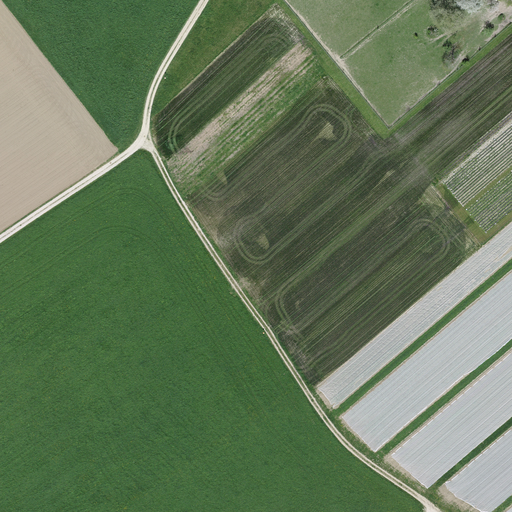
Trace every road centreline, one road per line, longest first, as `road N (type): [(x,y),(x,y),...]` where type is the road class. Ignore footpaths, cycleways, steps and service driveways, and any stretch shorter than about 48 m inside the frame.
road 1 (track): [(441,511),(339,438),(190,220),(146,139),(151,92),(204,0)]
road 2 (track): [(146,139),(0,238)]
